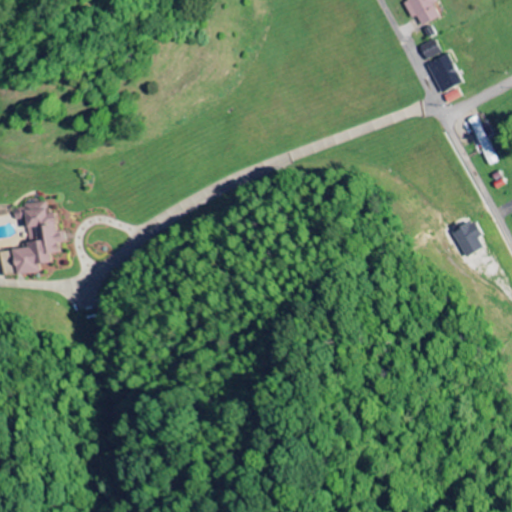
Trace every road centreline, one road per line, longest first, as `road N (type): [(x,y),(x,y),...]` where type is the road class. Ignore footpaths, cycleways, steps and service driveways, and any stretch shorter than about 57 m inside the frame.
road 1 (residential): [(0,281),(81,282),(143,231),(212,191),(435,101)]
road 2 (residential): [(511,242),(381,0)]
